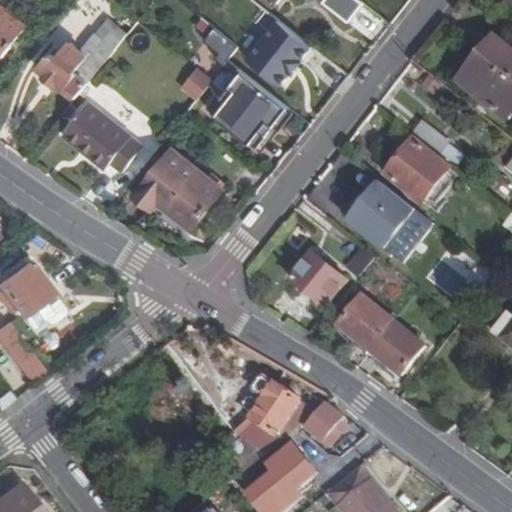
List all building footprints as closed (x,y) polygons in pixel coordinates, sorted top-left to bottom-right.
[(0,0),(0,3),(14,15),(22,4),(16,0),(0,0)] [(511,0),(506,0),(499,9),(511,19),(511,0)] [(14,15),(0,3),(0,54),(4,57),(28,26),(14,15)] [(301,36),(268,10),(252,30),(288,58),(293,51),(291,50),(301,36)] [(58,48),(40,69),(76,98),(114,51),(129,33),(110,18),(83,52),(72,42),(64,53),(58,48)] [(229,58),(239,45),(217,28),(207,41),(229,58)] [(252,30),(239,47),(272,73),(282,61),(284,63),(288,58),(252,30)] [(511,116),(511,50),(496,38),(462,81),(510,119),(511,116)] [(292,108),(238,66),(207,105),(258,145),(268,133),(267,132),(273,125),(277,128),(292,108)] [(198,67),(183,86),(198,99),(214,79),(198,67)] [(431,77),(424,86),(435,94),(442,85),(431,77)] [(145,145),(91,102),(64,135),(107,169),(112,163),(124,172),(145,145)] [(450,141),(424,120),(414,133),(440,154),(450,141)] [(417,139),(389,175),(424,203),(452,167),(417,139)] [(456,167),(464,157),(450,146),(443,156),(456,167)] [(225,190),(174,149),(137,196),(154,209),(159,202),(194,230),(225,190)] [(352,221),(386,249),(417,210),(383,182),(352,221)] [(362,277),(379,256),(366,246),(350,266),(362,277)] [(349,280),(315,252),(293,279),(327,307),(349,280)] [(28,265),(0,285),(0,291),(35,338),(66,315),(28,265)] [(478,298),(457,282),(441,302),(462,319),(478,298)] [(395,320),(364,295),(340,325),(371,350),(395,320)] [(511,328),(511,316),(510,315),(497,332),(505,338),(511,328)] [(427,346),(395,320),(371,350),(403,375),(427,346)] [(42,379),(46,375),(9,328),(0,335),(0,349),(19,374),(39,377),(42,379)] [(235,436),(265,457),(315,415),(266,381),(260,381),(255,387),(255,394),(265,402),(261,407),(252,399),(247,399),(243,404),(244,409),(245,414),(252,420),(235,436)] [(0,401),(0,412),(14,401),(9,394),(0,401)] [(323,447),(343,420),(326,407),(306,434),(323,447)] [(329,451),(349,424),(343,420),(323,447),(329,451)] [(281,471),(256,491),(273,511),(287,511),(307,496),(302,489),(323,472),(301,444),(276,463),(281,471)] [(395,511),(360,469),(326,497),(338,511),(395,511)] [(0,511),(35,511),(21,493),(14,492),(0,502),(0,511)]
